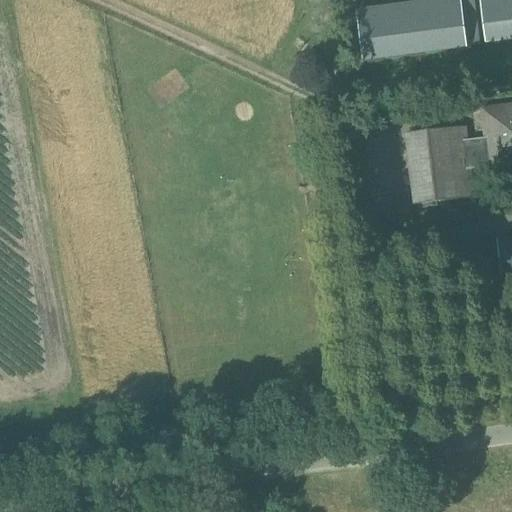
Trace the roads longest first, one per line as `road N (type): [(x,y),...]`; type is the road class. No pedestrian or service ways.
road 1 (unclassified): [(399,449),(315,0)]
road 2 (tertiary): [(0,504),(399,449)]
road 3 (track): [(336,101),(109,0)]
road 4 (unknown): [(511,234),(368,258)]
